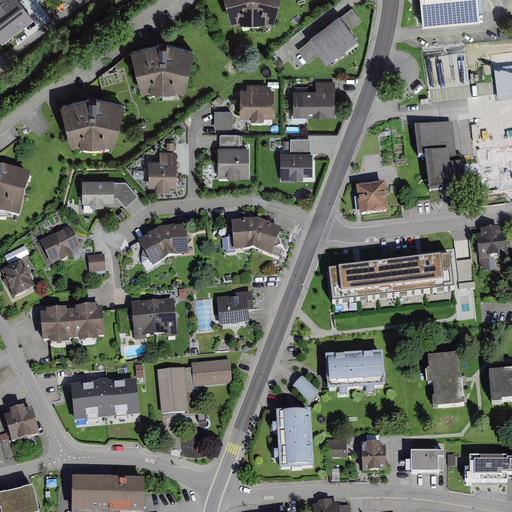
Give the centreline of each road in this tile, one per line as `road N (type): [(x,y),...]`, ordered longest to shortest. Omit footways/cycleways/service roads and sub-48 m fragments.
road 1 (residential): [(218,489),(259,496),(390,490),(511,507)]
road 2 (residential): [(319,223),(218,489)]
road 3 (residential): [(391,0),(379,62),(319,223)]
road 4 (residential): [(511,217),(361,234),(319,223)]
road 5 (residential): [(170,0),(26,108)]
road 6 (residential): [(64,457),(149,463),(218,489)]
road 7 (residential): [(0,323),(64,457)]
road 8 (residential): [(192,204),(154,209),(113,238),(119,289)]
road 9 (residential): [(319,223),(251,202),(192,204)]
